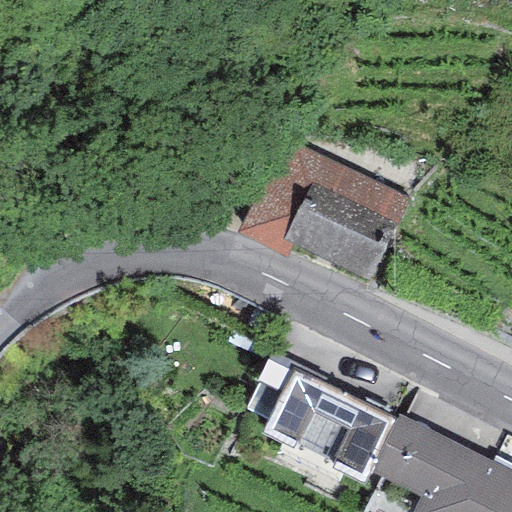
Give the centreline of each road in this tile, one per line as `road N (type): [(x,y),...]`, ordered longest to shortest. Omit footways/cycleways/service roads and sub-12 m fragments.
road 1 (secondary): [(369,328),(255,269),(161,247),(87,263),(0,328)]
road 2 (secondary): [(369,328),(511,402)]
